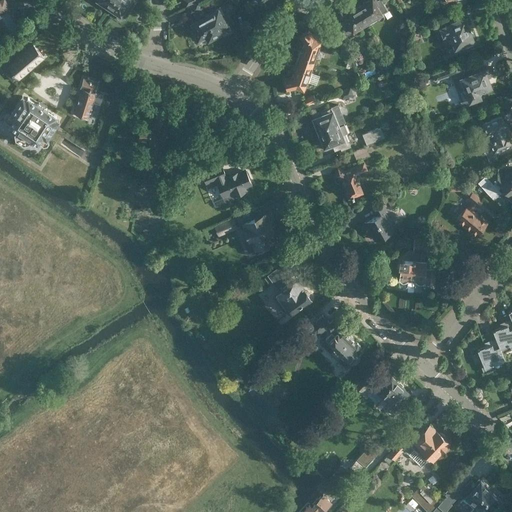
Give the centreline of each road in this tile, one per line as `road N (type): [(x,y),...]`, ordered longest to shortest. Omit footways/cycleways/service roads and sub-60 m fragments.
road 1 (secondary): [(425,365),(328,262),(265,129),(231,96)]
road 2 (residential): [(425,365),(511,253)]
road 3 (residential): [(231,96),(277,20),(303,0)]
road 4 (secondary): [(150,62),(89,35),(47,0)]
road 5 (secondary): [(511,449),(425,365)]
